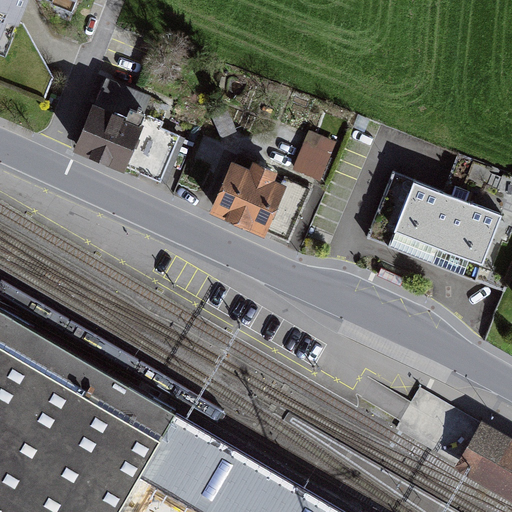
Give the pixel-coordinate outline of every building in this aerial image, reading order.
[(0,0),(0,41),(7,44),(23,0),(0,0)] [(192,129),(100,92),(78,148),(169,185),(192,129)] [(323,175),(337,138),(309,128),(295,165),(323,175)] [(296,172),(240,151),(219,207),(275,228),(296,172)] [(511,227),(511,218),(398,174),(374,235),(490,281),(511,227)] [(403,277),(380,266),(377,274),(400,284),(403,277)] [(115,511),(173,413),(0,304),(0,511),(115,511)] [(391,394),(384,411),(403,419),(410,402),(391,394)] [(344,511),(173,413),(115,511),(344,511)] [(459,466),(511,496),(511,434),(485,420),(459,466)]
